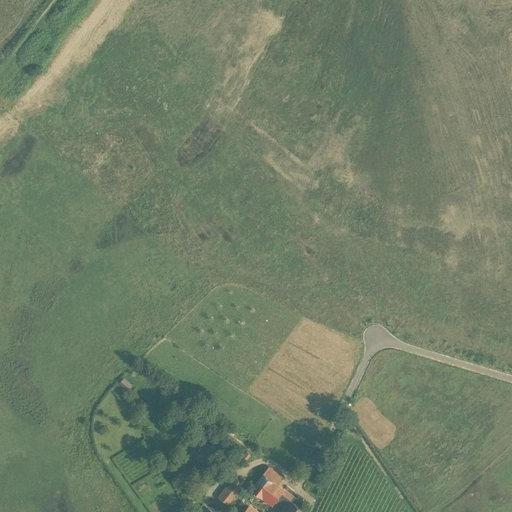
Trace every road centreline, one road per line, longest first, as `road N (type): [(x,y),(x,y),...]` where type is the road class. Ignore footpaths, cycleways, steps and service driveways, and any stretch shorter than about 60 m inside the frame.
road 1 (residential): [(345,405),(379,339),(511,379)]
road 2 (track): [(114,0),(0,134)]
